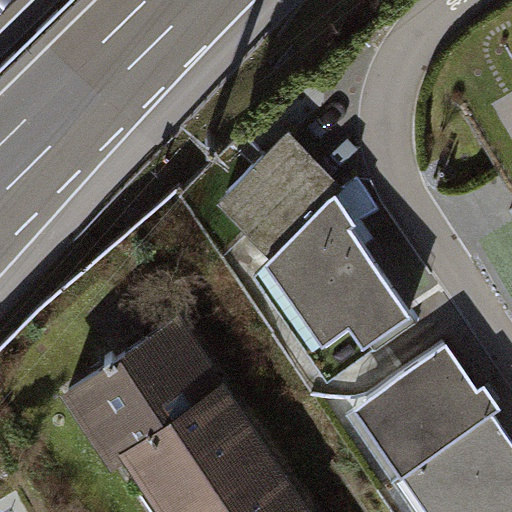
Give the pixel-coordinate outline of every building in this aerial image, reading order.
[(266,257),(333,195),(341,188),(288,131),(213,200),(266,257)] [(353,225),(333,195),(266,257),(253,269),(279,307),(275,310),(325,380),(374,348),(369,341),(407,316),(348,229),(353,225)] [(186,309),(69,388),(120,464),(134,454),(172,511),(181,511),(279,446),(186,309)] [(444,342),(351,406),(398,475),(490,413),(498,408),(482,384),(476,388),(444,342)] [(511,445),(490,413),(398,475),(423,511),(486,511),(511,495),(511,445)] [(323,511),(279,446),(181,511),(323,511)] [(511,511),(511,495),(486,511),(511,511)]
